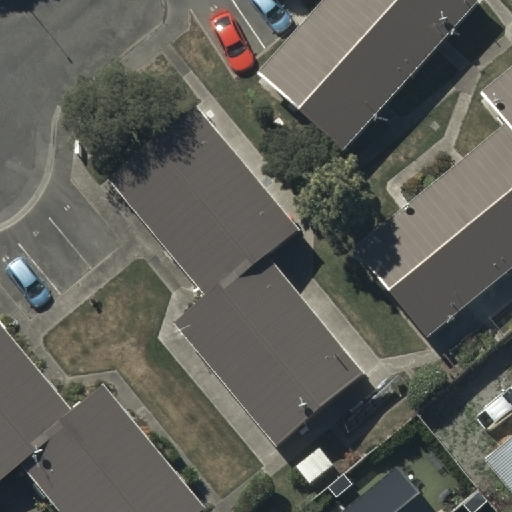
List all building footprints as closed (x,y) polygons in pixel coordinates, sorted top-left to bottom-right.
[(476,0),(335,0),(261,81),(345,160),(484,7),(476,0)] [(511,76),(483,99),(510,133),(358,254),(430,345),(511,279),(511,76)] [(212,303),(178,331),(283,455),(371,380),(274,266),(306,239),(198,112),(112,185),(212,303)] [(73,416),(0,332),(0,493),(19,476),(50,511),(206,511),(208,511),(101,391),(73,416)] [(511,450),(487,472),(511,500),(511,450)] [(434,511),(403,473),(355,511),(434,511)]
